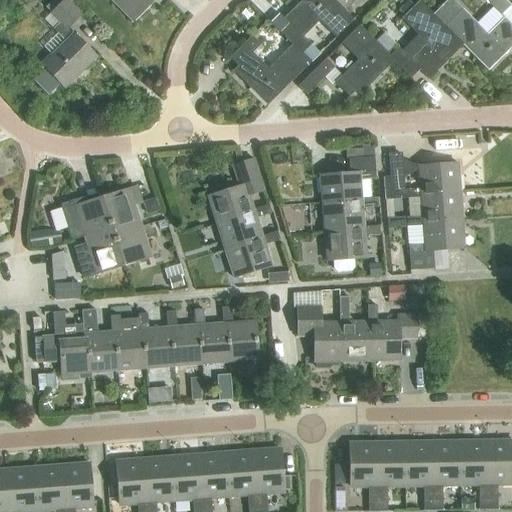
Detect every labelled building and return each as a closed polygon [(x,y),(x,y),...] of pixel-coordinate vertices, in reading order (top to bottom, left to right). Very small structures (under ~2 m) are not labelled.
[(65,88),(95,57),(72,34),(72,35),(67,31),(83,15),(68,0),(64,0),(49,15),(58,24),(53,29),(65,42),(41,66),(44,69),(33,81),(50,98),(62,86),(65,88)] [(112,0),(133,20),(153,0),(112,0)] [(335,37),(352,20),(332,0),(301,0),(282,19),(288,24),(280,32),(293,45),(303,53),(312,45),(303,36),(319,21),(335,37)] [(332,0),(352,20),(353,20),(345,11),(353,3),(350,0),(382,0),(383,1),(383,0),(332,0)] [(428,78),(462,45),(463,45),(444,26),(445,26),(433,14),(419,0),(401,18),(418,35),(402,51),(398,47),(389,56),(388,56),(393,61),(392,61),(409,78),(419,69),(428,78)] [(463,45),(462,45),(488,71),(511,46),(511,26),(503,17),(486,34),(452,0),(447,0),(433,14),(445,26),(444,26),(463,45)] [(484,0),(499,15),(508,6),(502,0),(484,0)] [(359,95),(392,61),(393,61),(388,56),(389,56),(359,25),(340,43),(357,60),(333,83),(348,98),(355,91),(359,95)] [(311,62),(303,53),(293,45),(267,71),(251,54),(259,46),(250,37),(228,58),(236,66),(232,71),(267,106),(311,62)] [(297,87),(306,96),(333,68),(324,60),(297,87)] [(363,159),(375,158),(374,156),(373,146),(362,146),(363,159)] [(362,200),(360,181),(376,179),(375,158),(363,159),(349,160),(350,172),(320,175),(322,203),(362,200)] [(253,210),(253,209),(249,197),(263,192),(253,159),(231,166),(237,186),(207,196),(215,223),(254,211),(254,210),(253,210)] [(406,197),(421,196),(420,195),(460,192),(458,163),(418,166),(420,188),(406,189),(406,197)] [(391,177),(392,199),(405,198),(404,176),(391,177)] [(139,224),(134,207),(142,205),(137,187),(102,198),(113,231),(139,224)] [(462,221),(460,192),(420,195),(421,196),(422,215),(406,216),(407,225),(423,224),(462,221)] [(85,197),(60,205),(71,241),(99,232),(100,235),(113,231),(102,198),(87,203),(85,197)] [(322,203),(324,231),(363,228),(364,228),(363,209),(378,208),(377,198),(362,200),(322,203)] [(262,237),(261,235),(256,219),(271,214),(268,206),(254,210),(254,211),(215,223),(224,250),(262,238),(262,237)] [(465,249),(462,221),(423,224),(424,243),(408,245),(410,272),(433,270),(432,251),(465,249)] [(150,257),(139,224),(113,231),(123,266),(150,257)] [(363,228),(324,231),(326,260),(332,260),(333,270),(337,273),(351,272),(354,269),(353,258),(366,257),(365,237),(380,235),(379,227),(364,228),(363,228)] [(49,247),(47,231),(28,234),(30,249),(49,247)] [(101,240),(74,248),(83,278),(123,266),(113,231),(100,235),(101,240)] [(262,238),(224,250),(232,277),(271,265),(265,246),(279,241),(276,232),(262,237),(262,238)] [(70,300),(69,284),(53,285),(54,301),(70,300)] [(343,362),(370,361),(369,321),(367,321),(348,321),(348,297),(339,297),(340,322),(342,322),(343,362)] [(369,321),(370,361),(400,360),(399,341),(417,340),(416,315),(397,315),(397,320),(375,321),(375,305),(367,305),(367,321),(369,321)] [(331,365),(331,362),(343,362),(342,322),(340,322),(320,322),(319,307),(296,307),(296,339),(313,338),(314,362),(315,362),(316,368),(329,368),(331,365)] [(227,323),(230,363),(258,361),(255,321),(231,323),(230,308),(222,308),(223,323),(227,323)] [(90,373),(118,371),(115,331),(110,332),(96,333),(94,310),(81,311),(82,325),(83,334),(87,333),(90,373)] [(199,325),(202,365),(230,363),(227,323),(223,323),(204,325),(203,310),(193,311),(194,326),(199,325)] [(174,367),(202,365),(199,325),(194,326),(176,327),(175,312),(166,313),(167,328),(171,327),(174,367)] [(45,361),(61,360),(62,380),(79,379),(78,374),(90,373),(87,333),(83,334),(82,325),(64,326),(63,313),(53,313),(55,336),(42,337),(45,361)] [(143,329),(146,369),(174,367),(171,327),(167,328),(148,329),(147,313),(138,314),(139,330),(143,329)] [(118,371),(146,369),(143,329),(139,330),(120,331),(119,316),(109,317),(110,332),(115,331),(118,371)] [(511,441),(487,442),(488,509),(497,509),(497,483),(511,483),(511,441)] [(487,442),(460,443),(460,484),(478,484),(478,510),(488,509),(487,442)] [(404,443),(376,444),(377,511),(387,511),(387,485),(404,484),(404,443)] [(432,443),(404,443),(404,484),(423,484),(423,510),(433,510),(432,443)] [(460,443),(432,443),(433,510),(442,510),(442,484),(460,484),(460,443)] [(377,511),(376,444),(348,444),(349,485),(368,485),(368,511),(377,511)] [(281,449),(253,451),(257,511),(266,511),(266,496),(284,494),(281,449)] [(257,511),(253,451),(226,453),(229,499),(247,497),(247,511),(257,511)] [(226,453),(198,455),(202,511),(211,511),(211,500),(229,499),(226,453)] [(202,511),(198,455),(170,457),(173,503),(192,502),(192,511),(202,511)] [(170,457),(142,459),(146,511),(156,511),(156,504),(173,503),(170,457)] [(118,503),(136,502),(137,511),(146,511),(142,459),(115,461),(118,503)] [(62,466),(65,511),(74,511),(75,511),(93,509),(90,464),(62,466)] [(65,511),(62,466),(34,468),(37,511),(48,511),(56,511),(55,511),(65,511)] [(7,470),(9,511),(37,511),(34,468),(7,470)] [(9,511),(7,470),(0,470),(0,511),(9,511)]
